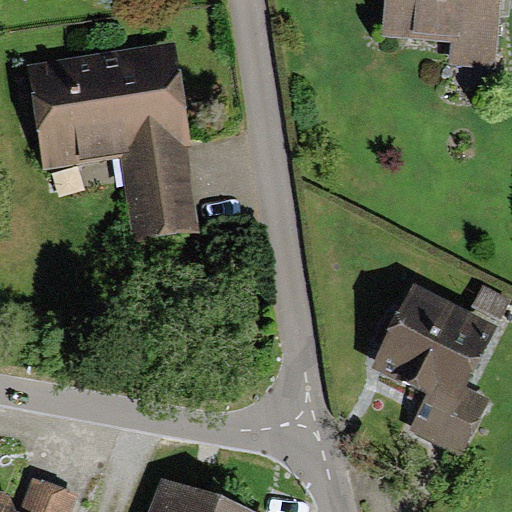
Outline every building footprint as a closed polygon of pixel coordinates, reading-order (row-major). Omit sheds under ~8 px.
[(450,70),(499,74),(505,0),(386,0),(383,41),(452,46),(450,70)] [(177,45),(25,68),(41,178),(117,167),(130,248),(200,238),(187,151),(193,151),(177,45)] [(415,290),(371,375),(427,403),(410,436),(461,462),(491,404),(471,394),(501,333),(415,290)] [(0,511),(75,511),(80,500),(34,482),(22,511),(18,511),(15,500),(0,494),(0,511)] [(237,511),(162,484),(151,511),(237,511)]
